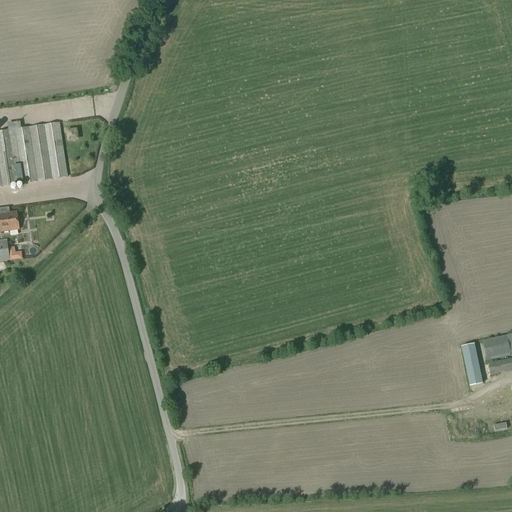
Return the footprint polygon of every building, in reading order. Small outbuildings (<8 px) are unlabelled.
[(20,123),(7,125),(8,132),(9,132),(21,130),(20,123)] [(8,132),(0,133),(0,187),(67,178),(59,124),(21,130),(9,132),(8,132)] [(0,232),(18,230),(16,212),(9,213),(9,208),(0,209),(0,232)] [(6,240),(0,241),(0,262),(9,261),(6,240)] [(506,337),(483,343),(487,359),(510,354),(506,337)] [(472,345),(459,348),(463,368),(477,365),(472,345)] [(511,364),(511,359),(488,364),(490,376),(511,370),(511,364)]
